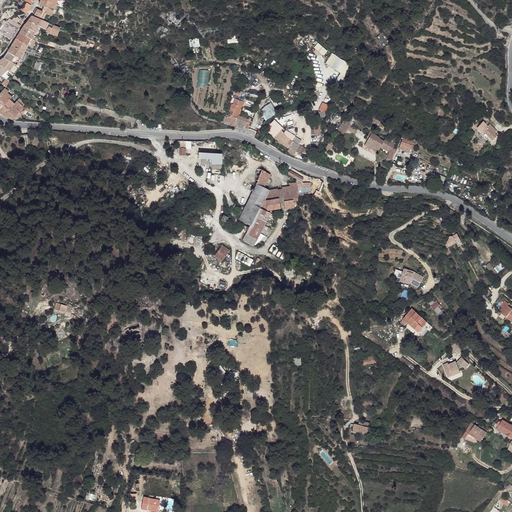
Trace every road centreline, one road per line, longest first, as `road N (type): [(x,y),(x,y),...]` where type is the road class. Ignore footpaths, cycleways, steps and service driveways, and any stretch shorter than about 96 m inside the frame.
road 1 (tertiary): [(511,239),(444,195),(337,177),(242,135),(72,128),(0,116)]
road 2 (unknown): [(511,406),(473,402),(399,350)]
